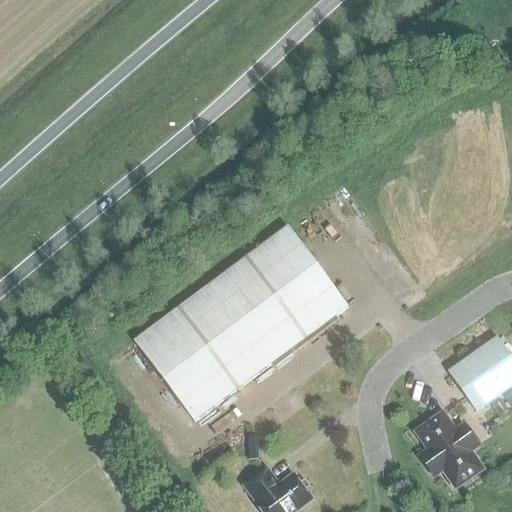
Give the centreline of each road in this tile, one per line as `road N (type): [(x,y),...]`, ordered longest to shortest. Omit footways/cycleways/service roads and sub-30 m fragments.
road 1 (primary): [(0,289),(334,0)]
road 2 (primary): [(206,0),(0,182)]
road 3 (residential): [(511,286),(378,380),(371,418),(379,472)]
